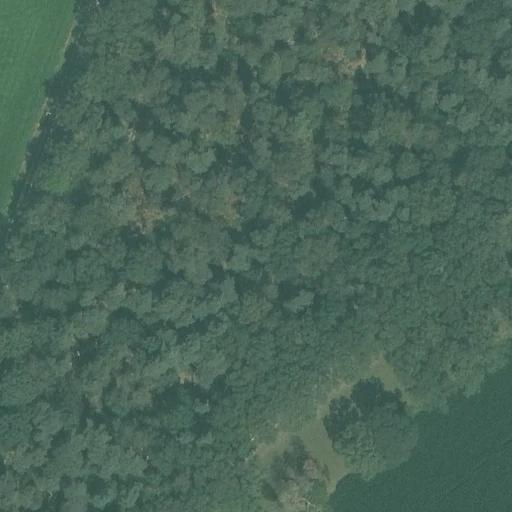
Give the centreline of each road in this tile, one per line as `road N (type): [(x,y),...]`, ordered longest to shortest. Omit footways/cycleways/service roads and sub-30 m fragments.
road 1 (track): [(511,216),(175,511)]
road 2 (tertiary): [(0,305),(108,0)]
